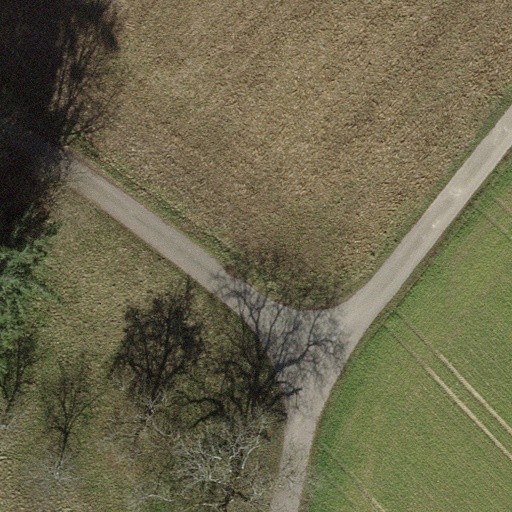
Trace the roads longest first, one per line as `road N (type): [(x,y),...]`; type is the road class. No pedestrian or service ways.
road 1 (track): [(511,125),(323,361),(289,511)]
road 2 (track): [(323,361),(76,167),(0,128)]
